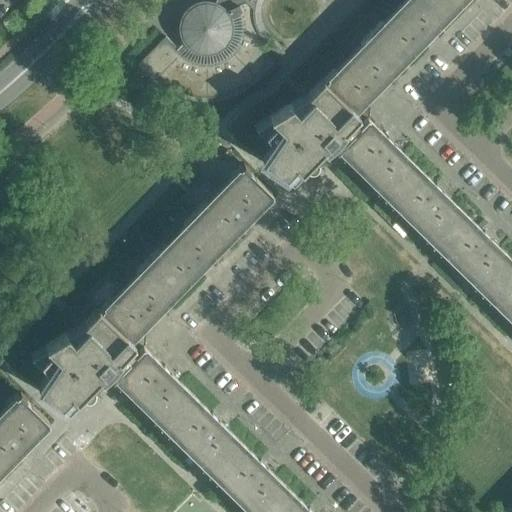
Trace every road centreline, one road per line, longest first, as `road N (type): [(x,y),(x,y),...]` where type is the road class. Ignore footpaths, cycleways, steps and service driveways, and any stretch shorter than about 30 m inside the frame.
road 1 (residential): [(245,385),(202,342),(298,247),(337,294)]
road 2 (residential): [(473,163),(425,116),(511,29)]
road 3 (residential): [(373,511),(245,385)]
road 4 (residential): [(337,294),(245,385)]
road 5 (secondary): [(0,87),(89,0)]
